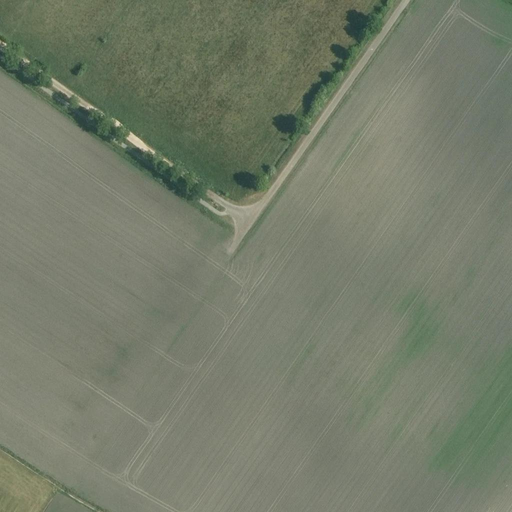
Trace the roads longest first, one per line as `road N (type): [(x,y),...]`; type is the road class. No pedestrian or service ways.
road 1 (track): [(0,44),(235,212)]
road 2 (unclassified): [(405,0),(249,221)]
